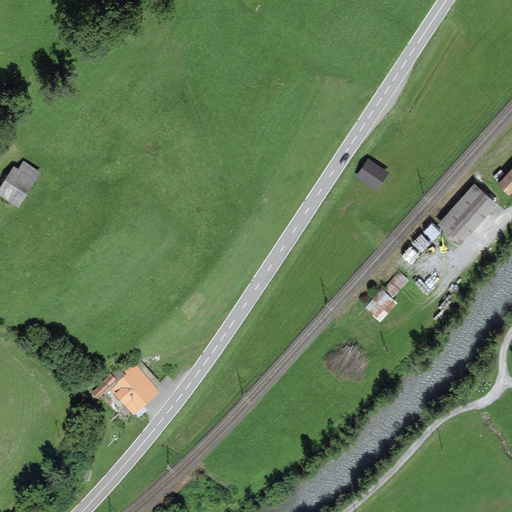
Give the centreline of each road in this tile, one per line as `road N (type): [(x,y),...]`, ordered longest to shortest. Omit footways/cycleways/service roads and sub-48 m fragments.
road 1 (primary): [(446,0),(197,373),(81,511)]
road 2 (residential): [(511,332),(498,391),(444,417),(346,511)]
